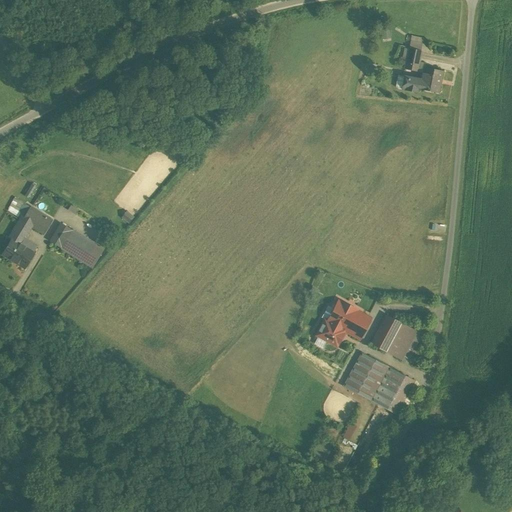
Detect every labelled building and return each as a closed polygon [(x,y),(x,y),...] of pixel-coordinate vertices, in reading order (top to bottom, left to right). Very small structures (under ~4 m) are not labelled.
[(409,49),(404,69),(417,72),(421,51),(409,49)] [(407,77),(405,89),(417,92),(417,89),(438,93),(439,85),(440,85),(442,79),(441,78),(442,71),(424,68),(421,80),(407,77)] [(19,229),(27,233),(31,226),(44,234),(52,221),(30,207),(17,228),(19,229)] [(128,210),(123,217),(130,223),(136,217),(128,210)] [(61,224),(50,242),(85,263),(96,245),(61,224)] [(12,239),(2,255),(24,268),(34,252),(20,244),(27,233),(19,229),(13,239),(12,239)] [(325,319),(316,335),(337,347),(346,331),(361,339),(371,320),(339,302),(328,321),(325,319)] [(386,315),(371,344),(411,365),(426,336),(386,315)] [(362,353),(344,387),(395,415),(414,381),(362,353)] [(350,423),(345,439),(353,441),(358,425),(350,423)]
